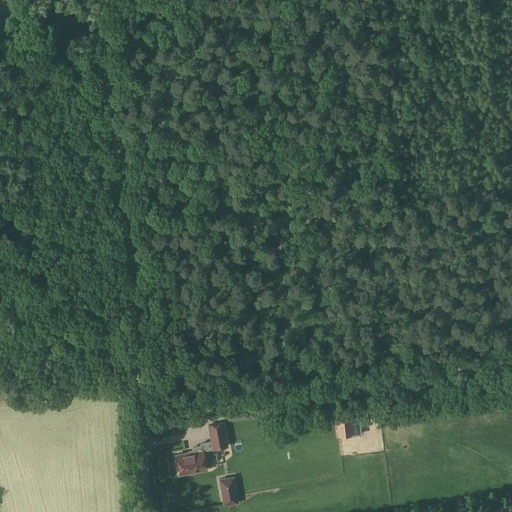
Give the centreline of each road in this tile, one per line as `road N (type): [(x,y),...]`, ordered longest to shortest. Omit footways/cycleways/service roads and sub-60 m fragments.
road 1 (track): [(141,419),(102,0)]
road 2 (track): [(141,419),(511,358)]
